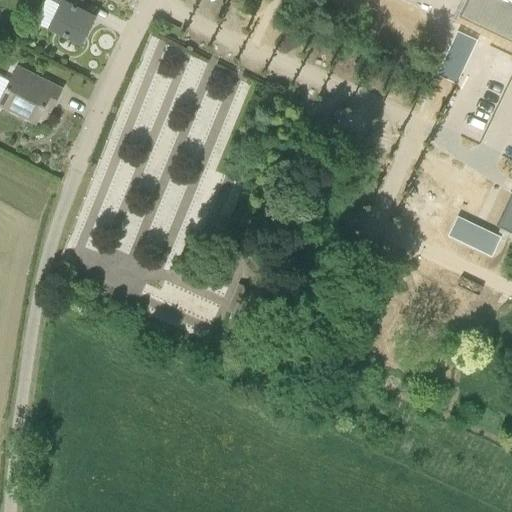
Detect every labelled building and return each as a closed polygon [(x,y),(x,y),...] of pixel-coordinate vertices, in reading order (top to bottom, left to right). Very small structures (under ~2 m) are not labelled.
[(80,46),(94,18),(78,10),(83,0),(48,0),(59,5),(47,29),(80,46)] [(511,0),(466,0),(459,16),(511,41),(511,193),(496,226),(511,233),(511,0)] [(476,40),(458,32),(437,75),(455,84),(476,40)] [(63,92),(15,68),(0,98),(0,106),(28,121),(31,117),(37,120),(47,101),(56,105),(63,92)] [(209,339),(224,302),(171,280),(155,317),(209,339)] [(250,290),(236,284),(224,311),(238,318),(250,290)] [(336,422),(341,408),(326,402),(321,417),(336,422)]
